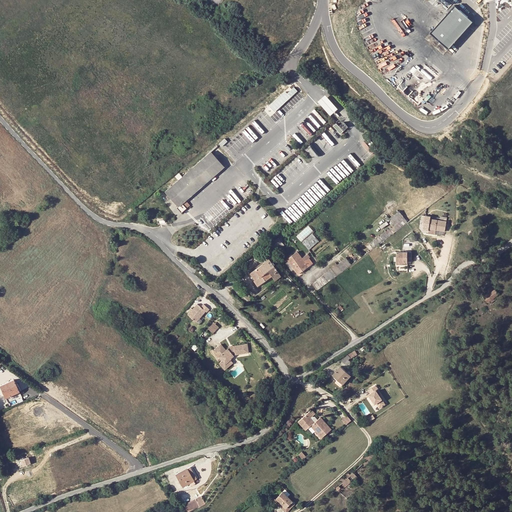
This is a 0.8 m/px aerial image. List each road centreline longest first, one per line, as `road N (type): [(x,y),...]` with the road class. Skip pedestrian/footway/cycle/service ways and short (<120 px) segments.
road 1 (unclassified): [(292,380),(221,297),(141,229),(95,217),(0,118)]
road 2 (unclassified): [(24,511),(244,442),(272,421),(292,380)]
road 3 (unclassified): [(292,380),(445,286),(464,264),(511,241)]
road 4 (unclassified): [(323,0),(341,59),(409,121),(444,121),(481,75)]
